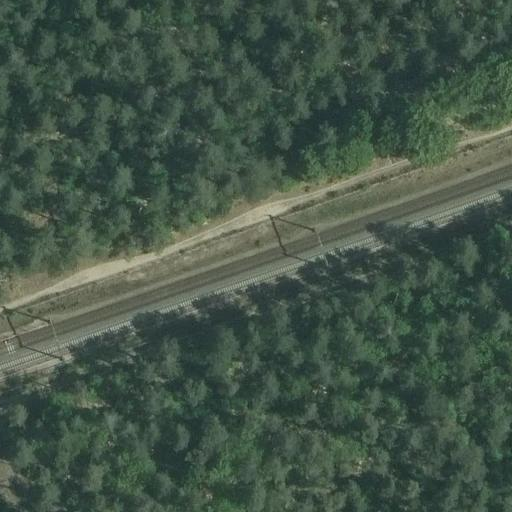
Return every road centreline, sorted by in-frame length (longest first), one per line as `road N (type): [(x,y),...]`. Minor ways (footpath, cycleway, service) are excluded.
road 1 (track): [(0,308),(511,127)]
road 2 (track): [(0,407),(511,229)]
